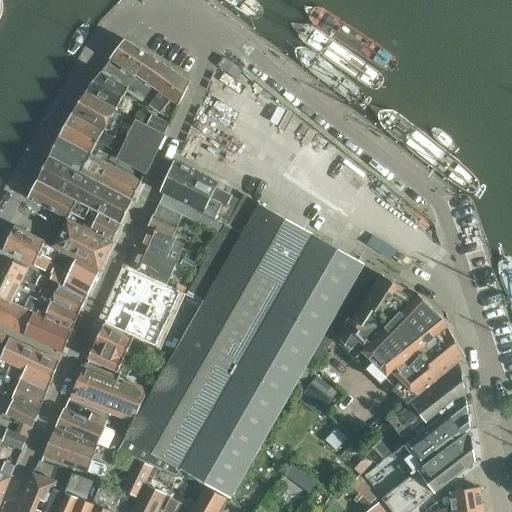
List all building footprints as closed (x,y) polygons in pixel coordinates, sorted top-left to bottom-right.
[(130,71),(158,90),(171,69),(126,40),(109,62),(128,74),(130,71)] [(128,74),(109,62),(89,90),(118,108),(128,90),(133,92),(132,94),(150,106),(153,108),(161,92),(158,90),(130,71),(128,74)] [(161,92),(153,108),(157,112),(167,98),(179,106),(191,82),(171,69),(158,90),(161,92)] [(118,108),(89,90),(73,113),(72,115),(113,140),(123,120),(125,117),(127,114),(118,108)] [(113,140),(72,115),(60,137),(60,138),(82,149),(93,155),(100,142),(117,152),(126,136),(128,137),(135,126),(123,120),(113,140)] [(170,124),(152,115),(147,125),(165,135),(170,124)] [(135,126),(128,137),(118,159),(147,174),(165,136),(136,121),(136,122),(125,117),(123,120),(135,126)] [(82,149),(60,138),(51,157),(50,156),(50,158),(96,184),(132,204),(143,181),(93,155),(82,149)] [(84,207),(96,184),(50,158),(38,181),(84,207)] [(161,205),(181,214),(219,233),(228,219),(232,220),(243,202),(233,197),(233,196),(224,191),(226,187),(220,183),(177,162),(163,193),(166,194),(161,205)] [(93,211),(84,207),(38,181),(28,199),(68,220),(83,228),(93,211)] [(84,207),(93,211),(121,225),(132,204),(96,184),(84,207)] [(227,225),(188,294),(164,351),(174,356),(127,438),(126,438),(119,451),(154,466),(173,474),(177,476),(181,470),(208,486),(228,498),(232,500),(366,264),(260,205),(246,196),(243,202),(232,220),(229,225),(227,225)] [(176,225),(181,214),(161,205),(156,216),(176,225)] [(93,211),(83,228),(113,244),(121,225),(93,211)] [(184,229),(176,225),(156,216),(154,215),(148,229),(140,248),(168,261),(167,261),(176,265),(177,265),(186,244),(179,241),(184,229)] [(54,247),(76,259),(100,272),(100,273),(113,244),(83,228),(68,220),(54,247)] [(46,272),(52,260),(44,255),(40,254),(46,242),(15,227),(4,251),(46,272)] [(168,261),(140,248),(131,267),(135,269),(167,284),(176,265),(167,261),(168,261)] [(1,256),(0,256),(0,276),(21,286),(22,285),(40,294),(42,288),(36,285),(41,275),(1,256)] [(87,299),(100,272),(76,259),(64,287),(87,299)] [(158,346),(181,294),(130,270),(107,323),(158,346)] [(416,294),(380,275),(336,341),(405,407),(467,357),(449,327),(451,325),(417,292),(416,294)] [(21,286),(0,276),(0,297),(13,303),(21,286)] [(87,299),(64,287),(60,285),(53,301),(80,314),(84,306),(87,299)] [(25,309),(34,313),(40,301),(30,296),(25,309)] [(80,314),(53,301),(42,296),(40,301),(34,313),(73,330),(80,314)] [(13,303),(0,297),(0,323),(64,353),(73,330),(34,313),(25,309),(13,303)] [(106,325),(89,359),(119,373),(122,367),(133,372),(146,343),(106,325)] [(25,368),(53,380),(61,361),(10,337),(0,359),(11,365),(11,364),(23,369),(25,368)] [(11,364),(11,365),(25,371),(20,383),(12,400),(24,405),(39,412),(50,387),(53,380),(25,368),(23,369),(11,364)] [(134,423),(149,389),(86,364),(71,398),(134,423)] [(421,433),(467,398),(462,366),(413,404),(391,422),(408,444),(421,433)] [(330,409),(341,395),(320,377),(309,392),(330,409)] [(421,433),(408,444),(396,452),(414,475),(464,435),(472,429),(467,398),(421,433)] [(34,424),(39,412),(24,405),(12,400),(8,411),(34,424)] [(118,431),(108,427),(110,423),(93,415),(91,421),(64,408),(56,427),(100,445),(110,449),(118,431)] [(28,437),(9,429),(4,443),(23,450),(28,437)] [(93,461),(99,445),(55,429),(44,457),(88,473),(104,479),(108,467),(93,461)] [(464,435),(414,475),(382,499),(392,511),(411,511),(436,494),(477,463),(473,437),(469,440),(464,435)] [(392,455),(381,441),(367,456),(378,466),(392,455)] [(152,466),(135,459),(122,490),(139,497),(152,466)] [(1,472),(0,470),(0,508),(13,477),(12,477),(16,467),(6,462),(1,472)] [(298,484),(306,474),(293,465),(285,475),(298,484)] [(154,466),(153,468),(147,483),(166,492),(173,474),(154,466)] [(54,489),(55,489),(58,482),(34,473),(17,511),(43,511),(51,495),(54,489)] [(51,495),(43,511),(90,511),(93,504),(104,483),(73,474),(65,493),(55,490),(55,489),(54,489),(51,495)] [(349,492),(368,508),(368,509),(378,499),(359,479),(349,492)] [(122,511),(117,510),(124,492),(104,483),(93,504),(90,511),(122,511)] [(158,511),(168,495),(147,485),(132,511),(158,511)] [(219,511),(228,498),(208,486),(193,511),(219,511)] [(473,511),(484,510),(481,488),(450,493),(452,506),(437,511),(473,511)] [(387,511),(378,499),(368,509),(368,508),(363,511),(387,511)]
